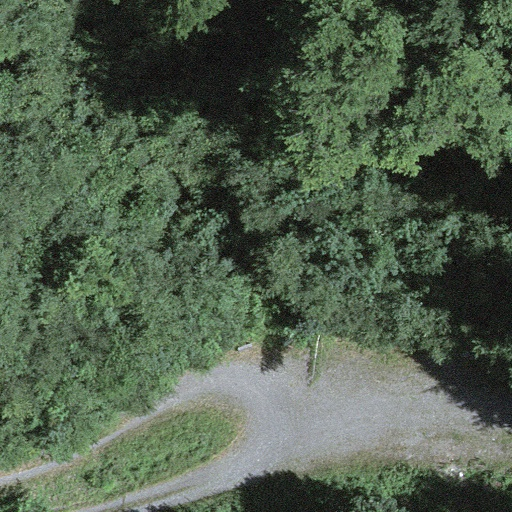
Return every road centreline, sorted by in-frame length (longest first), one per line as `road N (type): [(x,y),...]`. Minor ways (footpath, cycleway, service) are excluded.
road 1 (track): [(103,511),(306,443),(276,386),(234,379),(182,394),(63,453),(0,473)]
road 2 (track): [(306,443),(496,420),(511,426)]
